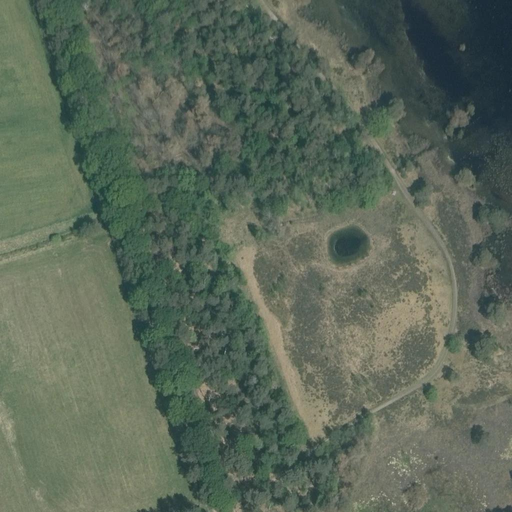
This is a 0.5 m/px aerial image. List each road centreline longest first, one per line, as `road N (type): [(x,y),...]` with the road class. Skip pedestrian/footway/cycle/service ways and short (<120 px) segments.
road 1 (track): [(232,511),(438,374),(456,322),(456,281),(445,253),(365,130),(262,0)]
road 2 (track): [(55,0),(216,511)]
road 3 (unknown): [(163,0),(171,37),(163,57),(93,113)]
